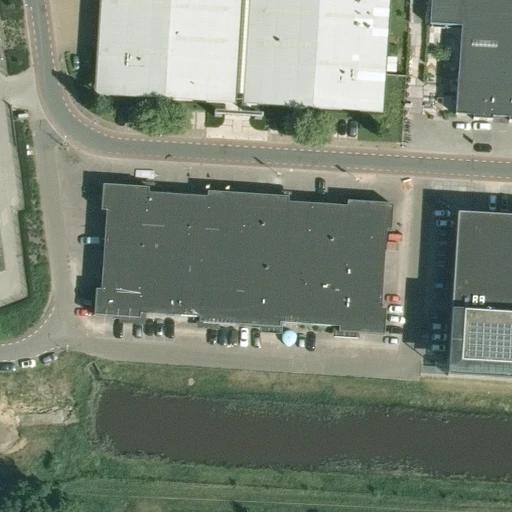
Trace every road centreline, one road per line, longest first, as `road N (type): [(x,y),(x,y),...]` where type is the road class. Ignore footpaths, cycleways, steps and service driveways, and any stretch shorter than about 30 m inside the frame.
road 1 (unknown): [(68,331),(105,349),(395,373),(408,346),(416,165)]
road 2 (unclassified): [(511,171),(113,144),(61,122)]
road 3 (unclassified): [(0,355),(27,355),(69,336),(44,148),(61,122)]
road 4 (unclassified): [(61,122),(39,0)]
